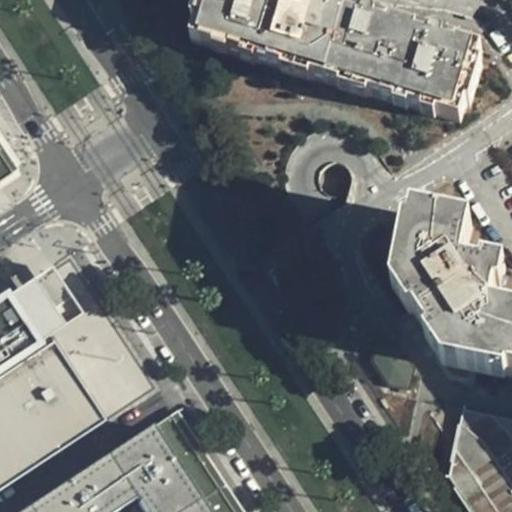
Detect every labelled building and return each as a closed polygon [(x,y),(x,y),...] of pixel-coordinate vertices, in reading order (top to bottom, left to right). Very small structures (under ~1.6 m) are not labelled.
[(482,67),(486,53),(460,46),(455,49),(446,46),(447,41),(446,39),(441,36),(435,38),(432,43),(422,39),(422,35),(393,25),(388,29),(379,25),(379,21),(376,15),(370,15),(368,17),(365,21),(335,11),(336,6),(332,2),(329,1),(324,3),(323,6),(322,9),(309,4),(309,0),(201,0),(195,21),(200,23),(195,45),(461,127),(468,105),(474,107),(485,69),(485,67),(482,67)] [(0,181),(17,171),(0,143),(0,181)] [(511,320),(492,315),(499,281),(467,273),(474,232),(413,220),(398,293),(445,368),(511,379),(511,320)] [(11,293),(0,299),(0,380),(56,345),(49,337),(82,317),(70,300),(55,309),(46,296),(60,288),(42,262),(25,273),(34,283),(13,296),(11,293)] [(415,374),(400,351),(379,344),(377,366),(391,390),(402,392),(403,397),(412,399),(415,374)] [(0,493),(106,422),(56,345),(0,380),(0,493)] [(511,511),(511,419),(463,411),(451,475),(474,511),(511,511)] [(22,511),(118,511),(136,500),(143,511),(204,511),(150,429),(22,511)]
